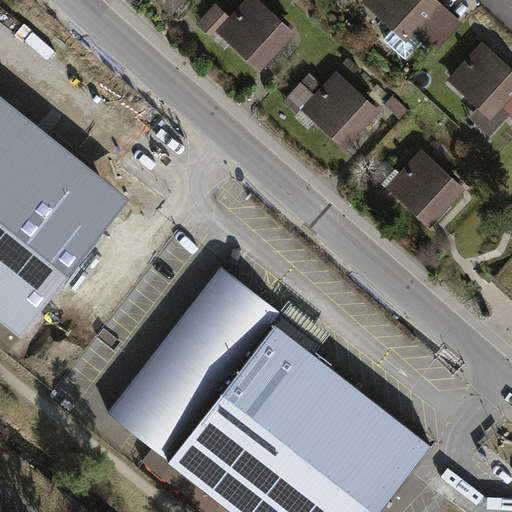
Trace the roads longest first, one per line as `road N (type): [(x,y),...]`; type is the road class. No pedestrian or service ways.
road 1 (secondary): [(511,388),(76,0)]
road 2 (track): [(176,511),(0,370)]
